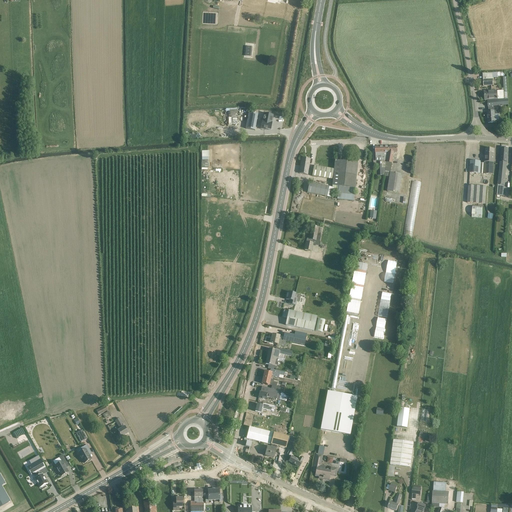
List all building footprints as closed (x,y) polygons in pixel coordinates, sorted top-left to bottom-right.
[(483,74),(484,86),(493,86),(492,73),(483,74)] [(502,91),(497,91),(484,92),(485,100),(507,98),(506,78),(503,78),(504,89),(502,89),(502,91)] [(494,111),(494,106),(489,106),(489,111),(487,111),(488,123),(495,122),(495,120),(499,120),(499,114),(498,110),(494,111)] [(220,122),(224,116),(218,111),(213,117),(220,122)] [(249,113),(246,129),(255,130),(257,115),(249,113)] [(262,121),(261,129),(265,130),(265,129),(270,130),(272,123),(271,123),(273,116),(264,114),(263,121),(262,121)] [(388,147),(375,147),(375,153),(376,153),(376,158),(382,158),(382,160),(382,165),(380,165),(380,174),(385,174),(389,152),(388,147)] [(385,174),(385,176),(389,177),(387,191),(399,193),(403,174),(391,172),(392,163),(394,152),(397,152),(397,147),(388,147),(389,152),(385,174)] [(501,147),(500,162),(497,191),(504,191),(507,162),(508,148),(501,147)] [(485,148),(484,162),(484,163),(481,163),(481,161),(470,161),(469,173),(480,174),(484,174),(494,174),(494,162),(495,149),(485,148)] [(308,175),(308,170),(310,159),(301,157),(299,173),(308,175)] [(354,195),(358,163),(335,160),(334,170),(312,167),(311,175),(318,176),(317,178),(333,180),(332,186),(332,189),(338,189),(337,194),(354,195)] [(412,181),(404,235),(413,237),(421,182),(412,181)] [(309,183),(307,193),(327,197),(329,187),(309,183)] [(468,185),(467,203),(485,204),(486,187),(468,185)] [(472,206),(471,217),(481,217),(485,217),(485,210),(482,210),(482,206),(472,206)] [(306,242),(304,250),(311,252),(313,245),(313,240),(320,241),(321,234),(322,228),(318,228),(318,227),(312,226),(309,239),(307,239),(306,242)] [(288,292),(286,300),(289,300),(288,304),(296,306),(296,302),(299,302),(301,296),(296,294),(288,292)] [(345,314),(357,316),(360,300),(348,297),(345,314)] [(284,311),(283,316),(283,318),(287,318),(285,325),(314,331),(317,317),(289,311),(288,311),(285,310),(284,311)] [(374,338),(384,339),(386,318),(376,317),(374,338)] [(318,319),(315,331),(322,332),(325,320),(318,319)] [(272,334),(270,343),(277,344),(277,345),(282,346),(283,341),(286,342),(304,346),(307,334),(295,331),(294,335),(284,333),(283,337),(280,336),(272,334)] [(276,348),(275,351),(269,349),(265,364),(268,365),(267,369),(275,371),(276,367),(278,357),(284,359),(285,355),(291,356),(292,351),(276,348)] [(271,379),(271,376),(274,376),(274,377),(278,378),(279,375),(287,376),(288,373),(276,370),(275,373),(272,373),(264,371),(263,378),(271,380),(274,380),(271,379)] [(271,380),(263,378),(261,384),(272,386),(271,389),(278,391),(280,392),(284,394),(285,388),(280,387),(276,387),(277,383),(273,382),(274,380),(271,380)] [(266,397),(276,399),(279,400),(295,404),(296,401),(287,396),(284,394),(280,392),(278,391),(271,389),(261,387),(260,392),(259,392),(258,398),(266,400),(266,397)] [(327,391),(320,430),(350,435),(357,397),(327,391)] [(263,404),(262,405),(257,404),(255,411),(261,413),(262,407),(266,408),(266,410),(273,412),(274,406),(263,404)] [(105,406),(96,411),(98,415),(108,411),(105,406)] [(410,409),(400,408),(397,427),(407,428),(410,409)] [(119,418),(115,421),(120,429),(117,430),(121,437),(128,433),(124,426),(119,418)] [(247,441),(246,446),(250,447),(252,443),(251,443),(252,440),(270,444),(286,448),(289,437),(249,427),(246,438),(248,439),(247,441)] [(12,432),(15,437),(24,434),(21,428),(12,432)] [(82,430),(76,434),(81,443),(87,439),(82,430)] [(289,449),(287,454),(290,457),(294,451),(293,450),(298,442),(291,438),(288,444),(289,444),(287,448),(289,449)] [(393,440),(390,465),(410,468),(414,443),(393,440)] [(85,450),(79,453),(81,457),(80,458),(81,460),(82,460),(84,463),(88,461),(88,462),(90,461),(90,460),(91,459),(87,453),(90,451),(87,445),(84,447),(85,450)] [(267,446),(265,455),(274,458),(276,449),(267,446)] [(331,467),(330,471),(328,471),(329,470),(328,470),(328,469),(327,469),(326,470),(325,470),(325,466),(319,465),(321,455),(316,454),(313,471),(316,472),(315,476),(323,478),(322,480),(329,481),(329,476),(336,477),(338,468),(331,467)] [(62,462),(55,466),(57,469),(57,470),(58,473),(59,473),(61,476),(68,472),(64,464),(67,462),(63,455),(59,457),(62,462)] [(292,456),(289,461),(299,467),(303,459),(300,457),(299,460),(292,456)] [(37,472),(41,470),(45,467),(41,459),(27,467),(32,475),(37,472)] [(44,474),(41,470),(37,472),(39,475),(35,478),(40,488),(41,487),(41,488),(45,486),(44,485),(47,483),(43,475),(44,474)] [(0,506),(10,501),(2,486),(5,483),(0,473),(0,506)] [(391,484),(389,491),(395,493),(397,486),(391,484)] [(412,488),(412,494),(420,495),(421,489),(420,489),(421,487),(413,486),(413,488),(412,488)] [(202,503),(202,497),(202,490),(194,490),(194,497),(194,502),(190,502),(190,511),(203,511),(204,503),(202,503)] [(213,500),(214,500),(213,490),(208,490),(208,491),(208,496),(205,496),(205,497),(206,502),(208,502),(209,502),(209,500),(213,500)] [(213,490),(214,500),(219,500),(219,502),(222,501),(222,495),(219,496),(219,490),(213,490)] [(443,511),(444,509),(445,508),(445,504),(448,505),(449,492),(446,492),(433,491),(432,508),(439,508),(437,511),(443,511)] [(390,502),(388,508),(397,511),(398,505),(401,495),(397,494),(394,504),(390,502)] [(179,507),(182,507),(182,497),(180,497),(179,496),(176,496),(177,498),(176,498),(176,499),(173,499),(173,511),(179,510),(179,507)] [(156,511),(155,501),(144,502),(144,511),(156,511)] [(423,511),(424,510),(425,510),(426,506),(419,503),(417,508),(418,508),(417,510),(416,510),(415,511),(423,511)]
